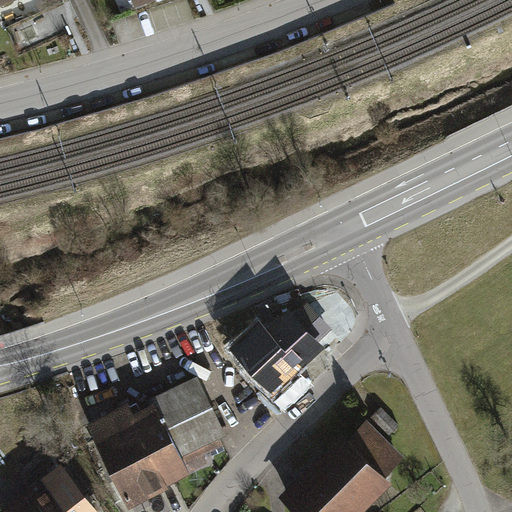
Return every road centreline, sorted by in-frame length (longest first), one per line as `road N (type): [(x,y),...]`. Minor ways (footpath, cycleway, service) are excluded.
road 1 (primary): [(0,368),(211,295),(348,227)]
road 2 (residential): [(0,103),(223,40),(330,0)]
road 3 (residential): [(217,511),(274,439),(395,326)]
road 4 (residential): [(395,326),(479,511)]
road 5 (primary): [(348,227),(511,145)]
road 6 (track): [(395,326),(511,245)]
